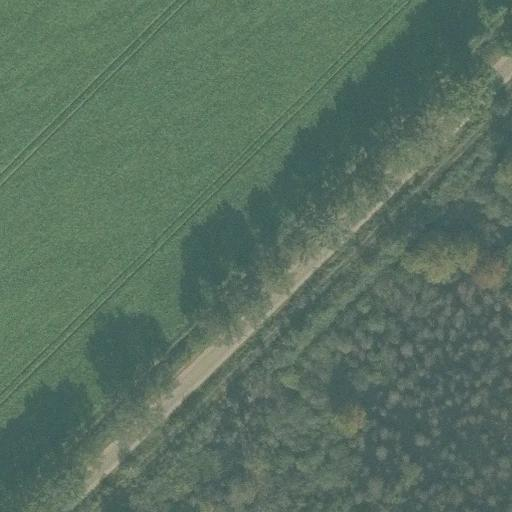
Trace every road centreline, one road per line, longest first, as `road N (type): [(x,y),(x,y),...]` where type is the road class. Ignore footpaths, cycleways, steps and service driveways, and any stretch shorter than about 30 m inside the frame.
road 1 (unclassified): [(60,511),(511,72)]
road 2 (track): [(511,101),(94,511)]
